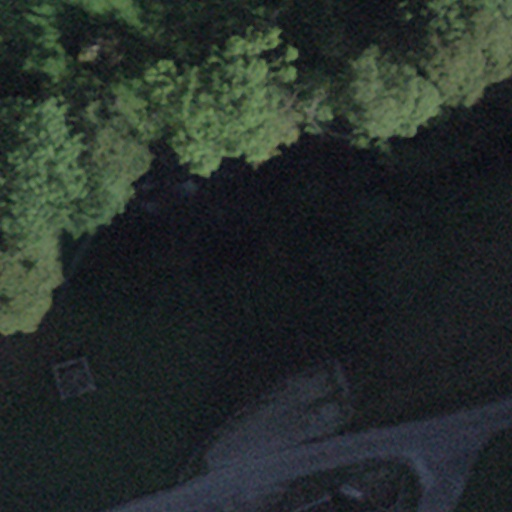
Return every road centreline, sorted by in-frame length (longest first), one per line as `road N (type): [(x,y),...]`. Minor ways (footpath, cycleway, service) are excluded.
road 1 (track): [(334,0),(167,62),(19,341)]
road 2 (residential): [(144,511),(511,409)]
